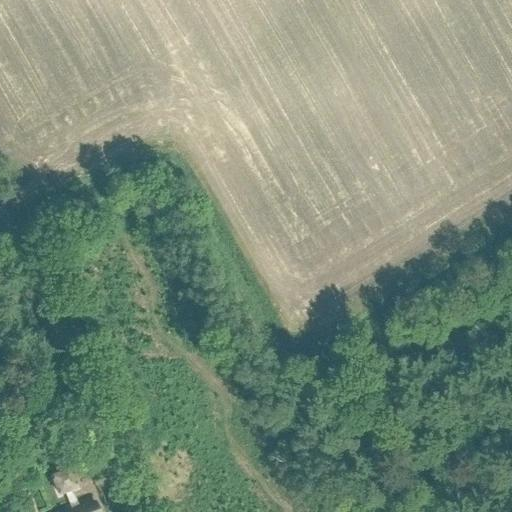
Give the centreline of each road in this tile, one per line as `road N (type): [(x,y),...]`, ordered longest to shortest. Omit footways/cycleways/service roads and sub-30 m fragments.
road 1 (track): [(15,244),(135,183),(162,181),(278,364),(298,371),(325,363),(511,252)]
road 2 (unclassified): [(80,373),(0,216)]
road 3 (track): [(386,511),(511,416)]
road 4 (unclassified): [(138,511),(80,373)]
